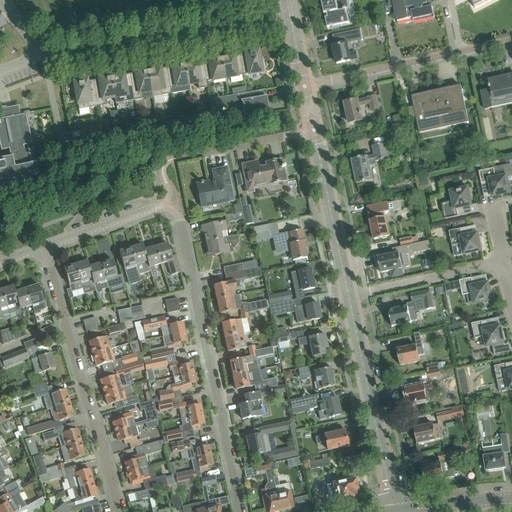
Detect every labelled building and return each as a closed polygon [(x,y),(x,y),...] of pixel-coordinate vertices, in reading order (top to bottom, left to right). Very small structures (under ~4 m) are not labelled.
[(321,0),(327,28),(331,27),(332,29),(341,27),(341,25),(349,24),(346,9),(349,8),(346,0),(321,0)] [(397,22),(412,18),(413,22),(413,20),(433,15),(434,18),(432,7),(428,8),(426,0),(407,0),(405,1),(404,0),(403,0),(387,0),(389,4),(393,3),(397,22)] [(470,0),(475,9),(474,6),(486,0),(470,0)] [(360,29),(332,35),(334,46),(332,46),(336,64),(357,59),(355,52),(348,53),(346,44),(363,40),(360,29)] [(240,55),(243,75),(262,72),(261,69),(264,68),(262,61),(260,62),(258,49),(245,52),(245,54),(240,55)] [(243,75),(240,55),(234,56),(233,54),(221,56),(225,78),(243,75)] [(207,81),(225,78),(221,56),(208,58),(209,60),(203,61),(207,81)] [(207,81),(203,61),(197,62),(197,60),(184,62),(189,85),(197,83),(198,89),(208,87),(207,81)] [(190,91),(189,85),(184,62),(172,64),(172,67),(166,68),(171,94),(190,91)] [(171,94),(166,68),(160,69),(160,66),(148,69),(152,91),(161,89),(162,95),(171,94)] [(142,93),(152,91),(148,69),(135,71),(135,73),(130,74),(134,100),(143,99),(142,93)] [(134,100),(130,74),(124,75),(123,73),(111,75),(116,103),(134,100)] [(116,103),(111,75),(98,77),(99,79),(93,80),(98,107),(107,105),(106,99),(114,98),(116,103)] [(511,75),(489,81),(489,85),(488,85),(489,88),(490,88),(491,90),(482,92),(481,91),(485,110),(495,108),(493,99),(505,97),(507,106),(511,104),(511,75)] [(98,107),(93,80),(87,81),(87,79),(74,81),(74,84),(72,85),(73,92),(76,91),(78,104),(87,102),(88,108),(98,107)] [(266,96),(261,97),(260,91),(265,90),(237,95),(248,113),(269,110),(266,96)] [(445,90),(412,97),(414,107),(415,107),(417,117),(416,118),(419,131),(432,128),(431,121),(453,117),(455,123),(467,121),(462,97),(447,100),(445,90)] [(379,109),(378,106),(376,96),(368,98),(357,101),(357,100),(345,103),(349,123),(361,121),(358,106),(369,104),(371,111),(379,109)] [(219,110),(217,98),(210,99),(212,111),(219,110)] [(0,188),(1,188),(5,187),(10,186),(11,186),(16,185),(20,184),(24,183),(26,183),(31,182),(33,182),(32,177),(39,176),(37,167),(36,163),(31,163),(28,149),(24,150),(24,146),(32,144),(32,143),(29,144),(29,140),(29,139),(30,138),(30,137),(30,136),(30,135),(29,134),(30,134),(30,133),(27,134),(27,131),(27,130),(27,129),(28,128),(28,127),(28,126),(28,125),(28,124),(28,123),(25,124),(25,121),(25,120),(26,119),(26,118),(26,117),(26,116),(26,115),(26,114),(22,114),(20,115),(18,106),(9,108),(9,107),(6,108),(2,109),(4,118),(0,118),(0,145),(1,149),(1,150),(7,149),(9,149),(10,153),(10,154),(11,156),(8,157),(2,158),(0,158),(0,188)] [(119,123),(117,111),(109,112),(111,124),(119,123)] [(81,130),(83,142),(103,139),(101,127),(81,130)] [(357,184),(367,182),(373,181),(368,161),(375,160),(375,162),(388,159),(385,143),(372,146),(374,156),(368,158),(367,157),(352,160),(357,184)] [(253,187),(270,184),(286,180),(283,167),(285,167),(284,165),(283,166),(282,160),(266,163),(266,166),(258,168),(257,162),(242,165),(248,194),(254,192),(253,187)] [(227,168),(213,171),(215,181),(203,183),(203,182),(200,182),(200,184),(195,185),(197,194),(199,194),(203,212),(212,210),(210,203),(230,199),(230,201),(233,200),(227,168)] [(510,193),(508,183),(506,176),(496,178),(494,168),(478,172),(483,193),(491,191),(492,197),(510,193)] [(240,173),(234,174),(237,186),(243,185),(240,173)] [(445,219),(457,217),(467,215),(466,207),(471,206),(468,188),(450,192),(452,202),(442,204),(445,219)] [(385,217),(384,216),(384,213),(389,211),(387,202),(367,207),(369,216),(370,216),(371,220),(370,221),(374,240),(390,237),(386,217),(385,217)] [(240,205),(233,207),(235,214),(241,212),(240,207),(240,205)] [(249,205),(240,207),(241,212),(243,220),(244,225),(253,223),(250,211),(249,205)] [(235,214),(224,216),(226,223),(243,220),(241,212),(235,214)] [(212,225),(202,227),(205,242),(227,237),(225,230),(224,222),(212,225)] [(264,225),(253,228),(254,235),(266,233),(264,225)] [(461,244),(461,245),(463,255),(481,251),(477,233),(471,235),(470,227),(449,231),(452,246),(461,244)] [(281,263),(297,260),(307,258),(305,249),(306,249),(302,230),(283,234),(284,240),(290,239),(291,244),(278,247),(281,263)] [(227,237),(205,242),(208,256),(218,254),(230,252),(230,249),(235,248),(238,243),(237,235),(227,237)] [(167,244),(155,247),(160,264),(167,262),(171,275),(180,273),(180,272),(179,269),(176,259),(172,260),(167,244)] [(131,248),(130,248),(138,275),(150,272),(144,251),(144,250),(143,245),(142,245),(131,248)] [(144,250),(144,251),(150,272),(152,277),(157,276),(155,266),(160,264),(155,247),(144,250)] [(130,248),(119,252),(127,279),(138,275),(130,248)] [(402,268),(399,253),(377,257),(381,273),(391,271),(392,277),(402,275),(401,269),(402,268)] [(121,275),(117,276),(112,260),(101,263),(108,288),(124,283),(121,275)] [(88,267),(89,267),(87,261),(76,265),(82,289),(84,294),(90,292),(90,290),(95,288),(88,267)] [(99,282),(105,281),(101,263),(89,267),(88,267),(95,288),(97,294),(102,292),(99,282)] [(242,264),(231,266),(232,274),(244,271),(242,264)] [(71,292),(82,289),(76,265),(64,268),(71,292)] [(227,283),(214,285),(217,300),(235,296),(233,289),(240,288),(238,282),(263,277),(261,268),(244,271),(232,274),(225,275),(227,283)] [(298,272),(291,273),(297,298),(305,296),(303,291),(314,288),(310,269),(300,271),(298,271),(298,272)] [(474,304),(482,302),(492,300),(488,283),(482,284),(480,276),(459,281),(462,296),(472,294),(474,304)] [(37,312),(38,314),(42,313),(41,310),(45,309),(38,285),(27,289),(32,306),(35,305),(37,312)] [(14,292),(15,292),(14,286),(2,290),(9,314),(15,313),(16,315),(21,313),(22,319),(23,319),(21,313),(14,292)] [(25,308),(32,306),(27,289),(15,292),(14,292),(21,313),(23,319),(28,317),(25,308)] [(3,316),(9,314),(2,290),(0,290),(0,319),(3,319),(3,316)] [(392,327),(402,325),(411,322),(417,321),(414,310),(420,309),(420,311),(434,308),(432,302),(431,303),(431,301),(432,301),(430,290),(410,294),(412,303),(409,303),(409,306),(388,311),(392,327)] [(290,301),(289,293),(279,295),(281,303),(290,301)] [(235,296),(217,300),(220,314),(230,312),(238,310),(240,309),(241,315),(247,313),(268,309),(266,301),(248,305),(247,304),(241,304),(239,295),(235,296)] [(168,313),(180,311),(177,298),(165,301),(168,313)] [(321,319),(317,303),(308,305),(307,298),(269,305),(271,317),(296,312),(298,323),(297,323),(297,324),(321,319)] [(139,319),(145,318),(142,306),(118,311),(120,323),(133,321),(139,319)] [(232,321),(222,323),(225,338),(243,334),(249,332),(247,319),(248,319),(247,313),(241,315),(242,319),(240,320),(232,321)] [(86,333),(99,330),(95,317),(83,321),(86,333)] [(164,318),(142,322),(144,331),(161,328),(162,337),(165,336),(177,334),(185,332),(183,322),(178,323),(177,319),(169,321),(168,318),(164,319),(164,318)] [(504,345),(504,343),(500,326),(494,327),(492,319),(471,324),(474,339),(484,337),(486,347),(492,346),(494,355),(511,351),(511,350),(509,344),(504,345)] [(109,334),(133,328),(131,322),(107,328),(109,334)] [(12,335),(14,341),(26,336),(24,330),(12,335)] [(165,347),(150,350),(152,360),(165,358),(174,356),(173,349),(183,347),(182,343),(187,342),(185,332),(177,334),(165,336),(162,337),(165,347)] [(275,336),(277,344),(288,341),(298,339),(297,332),(287,334),(275,336)] [(418,356),(424,355),(420,333),(414,334),(416,346),(397,350),(400,366),(420,362),(418,356)] [(37,345),(49,340),(47,334),(35,339),(37,345)] [(243,334),(225,338),(228,352),(238,350),(246,348),(243,334)] [(312,357),(316,356),(325,354),(324,349),(327,348),(324,334),(309,338),(309,337),(298,339),(299,344),(309,342),(312,357)] [(3,345),(14,341),(12,335),(1,339),(3,345)] [(110,349),(109,344),(107,336),(89,342),(93,354),(110,349)] [(26,349),(37,345),(35,339),(23,343),(26,349)] [(114,361),(112,354),(110,349),(93,354),(93,356),(91,357),(93,362),(95,362),(96,367),(114,361)] [(0,359),(1,359),(4,368),(29,359),(25,350),(1,359),(0,356),(0,359)] [(250,357),(230,361),(233,375),(254,371),(258,370),(256,357),(264,355),(263,350),(256,351),(250,353),(250,357)] [(35,374),(45,371),(55,369),(50,353),(39,357),(38,354),(30,357),(35,374)] [(122,358),(124,367),(141,362),(143,361),(140,353),(135,354),(133,355),(122,358)] [(152,360),(153,368),(167,366),(165,358),(152,360)] [(173,363),(168,364),(170,370),(172,370),(173,377),(173,378),(193,373),(191,363),(186,364),(186,360),(176,363),(173,363)] [(110,377),(100,380),(104,393),(122,387),(122,388),(126,386),(123,375),(126,374),(126,376),(144,370),(141,362),(124,367),(115,369),(117,375),(110,377)] [(511,362),(505,364),(494,366),(497,381),(506,379),(509,390),(511,389),(511,362)] [(437,363),(426,365),(427,372),(439,370),(439,369),(437,363)] [(313,372),(308,373),(307,367),(297,369),(300,381),(315,378),(316,383),(314,383),(316,391),(322,389),(334,386),(332,379),(334,379),(331,368),(313,372)] [(439,370),(427,372),(429,378),(440,376),(440,375),(444,374),(442,369),(439,370)] [(254,371),(233,375),(236,390),(256,385),(256,384),(262,383),(261,379),(260,380),(258,370),(254,371)] [(291,371),(283,373),(285,380),(293,378),(291,371)] [(160,401),(156,402),(156,403),(182,397),(180,390),(191,388),(191,384),(196,383),(193,373),(173,378),(174,384),(170,385),(171,385),(167,386),(166,388),(166,391),(158,392),(160,401)] [(262,383),(256,384),(256,385),(257,390),(272,387),(271,381),(262,383)] [(122,387),(104,393),(108,405),(117,402),(122,401),(123,407),(123,408),(132,405),(138,403),(137,396),(132,397),(129,385),(126,386),(122,388),(122,387)] [(408,405),(418,403),(428,401),(428,400),(433,399),(430,385),(425,386),(425,385),(405,389),(408,405)] [(262,406),(260,398),(285,393),(283,387),(244,395),(246,403),(239,405),(242,420),(262,415),(260,407),(262,406)] [(66,389),(56,392),(49,394),(48,388),(33,391),(34,393),(31,394),(33,399),(42,396),(46,410),(50,409),(70,403),(66,389)] [(295,401),(290,402),(291,410),(308,406),(309,410),(314,409),(313,408),(319,407),(321,411),(318,412),(320,420),(328,418),(331,417),(340,415),(336,398),(320,402),(318,395),(305,398),(295,401)] [(182,397),(156,403),(159,412),(172,409),(176,410),(179,409),(179,412),(181,419),(202,414),(200,404),(195,405),(194,401),(183,404),(182,397)] [(147,421),(134,425),(134,426),(135,426),(135,427),(158,420),(154,406),(154,404),(153,401),(139,404),(141,411),(144,410),(147,421)] [(56,422),(64,419),(73,417),(70,403),(50,409),(52,416),(54,415),(56,422)] [(447,412),(436,414),(438,421),(449,418),(447,412)] [(118,421),(113,422),(116,432),(128,429),(128,428),(134,426),(134,425),(130,413),(129,414),(126,414),(117,417),(118,421)] [(180,431),(162,434),(165,443),(167,443),(167,441),(182,438),(182,440),(185,439),(195,437),(193,430),(200,429),(199,425),(204,424),(202,414),(181,419),(183,426),(179,427),(180,431)] [(22,439),(28,437),(54,429),(51,422),(26,429),(26,430),(23,431),(21,426),(18,427),(22,439)] [(267,434),(284,430),(283,424),(251,430),(252,437),(246,438),(247,438),(248,444),(247,444),(250,455),(257,453),(258,455),(263,453),(263,452),(264,452),(266,462),(279,459),(278,451),(270,452),(267,434)] [(417,444),(427,442),(436,440),(436,439),(441,438),(438,424),(433,425),(433,424),(414,428),(417,444)] [(128,429),(116,432),(118,442),(123,440),(124,444),(128,443),(134,441),(137,440),(135,437),(138,436),(135,427),(135,426),(134,426),(128,428),(128,429)] [(327,450),(338,448),(348,446),(344,428),(334,430),(335,433),(315,438),(317,445),(326,443),(327,450)] [(62,429),(42,435),(44,442),(58,438),(62,448),(66,447),(81,442),(77,429),(67,432),(63,433),(62,429)] [(503,446),(482,449),(484,456),(484,461),(486,471),(506,468),(504,458),(504,454),(510,453),(507,434),(501,435),(503,446)] [(38,454),(33,438),(25,440),(31,456),(38,454)] [(174,443),(169,444),(171,454),(185,451),(187,460),(190,460),(198,458),(211,455),(209,445),(204,447),(203,443),(196,444),(195,440),(189,442),(188,440),(174,443)] [(62,448),(60,449),(64,462),(85,456),(81,442),(66,447),(62,448)] [(129,461),(125,463),(127,472),(140,469),(147,467),(144,456),(160,452),(157,442),(137,448),(135,448),(137,455),(128,457),(129,461)] [(0,472),(2,472),(9,467),(0,458),(6,455),(2,448),(0,449),(0,472)] [(451,459),(458,458),(456,450),(438,454),(440,463),(421,467),(425,483),(454,476),(453,469),(450,470),(449,463),(451,463),(451,459)] [(38,477),(46,475),(40,454),(32,457),(38,477)] [(192,471),(174,474),(176,483),(189,481),(201,478),(200,472),(209,470),(208,466),(213,465),(211,455),(198,458),(190,460),(192,471)] [(303,464),(304,471),(329,466),(327,455),(304,459),(305,464),(303,464)] [(275,511),(279,511),(275,487),(270,465),(255,468),(257,476),(265,475),(267,483),(264,488),(265,489),(261,490),(265,511),(275,511)] [(140,469),(127,472),(130,482),(132,481),(133,485),(143,482),(148,481),(151,480),(147,467),(140,469)] [(72,489),(93,483),(89,469),(75,473),(75,472),(70,473),(70,471),(62,474),(64,480),(67,479),(70,490),(72,489)] [(46,475),(38,477),(41,484),(60,478),(58,471),(46,475)] [(0,487),(3,486),(9,483),(2,472),(0,472),(0,487)] [(164,476),(151,480),(154,489),(167,486),(167,485),(174,484),(172,475),(165,477),(164,476)] [(215,476),(200,479),(205,502),(206,511),(220,511),(218,499),(208,501),(205,487),(217,485),(215,476)] [(326,486),(330,503),(349,499),(359,497),(357,488),(355,480),(326,486)] [(6,494),(18,488),(15,482),(3,489),(6,494)] [(76,502),(87,499),(97,496),(93,483),(72,489),(76,502)] [(174,484),(167,485),(167,486),(168,489),(171,488),(173,497),(171,497),(174,509),(181,508),(176,483),(174,484)] [(293,508),(291,498),(290,492),(289,492),(288,484),(275,487),(279,511),(293,508)] [(16,511),(26,507),(19,495),(22,494),(18,488),(6,494),(0,498),(4,504),(0,506),(0,511),(16,511)] [(152,490),(135,493),(137,500),(145,498),(149,499),(154,498),(152,490)] [(294,499),(295,505),(309,502),(308,496),(294,499)] [(31,511),(45,505),(41,498),(26,507),(16,511),(31,511)] [(206,511),(205,502),(191,505),(192,511),(206,511)]
